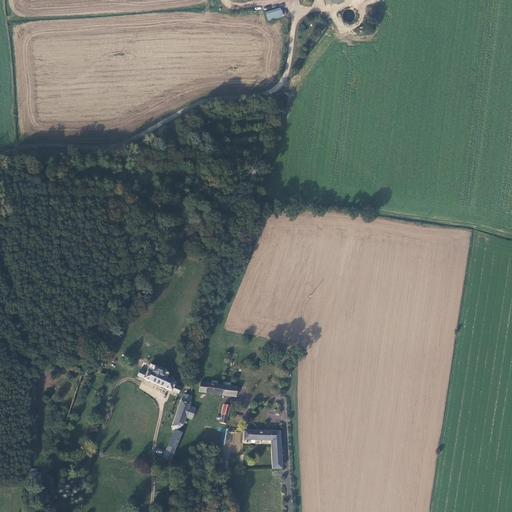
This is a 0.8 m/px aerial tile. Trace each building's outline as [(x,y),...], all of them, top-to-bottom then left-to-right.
[(270,11),(270,12),(272,20),(283,16),(280,8),(270,11)] [(271,29),(274,28),(273,23),(284,20),(283,17),(269,22),(271,29)] [(145,373),(140,370),(137,376),(179,394),(181,388),(178,386),(178,384),(176,383),(176,382),(167,378),(169,374),(167,372),(165,371),(165,370),(149,364),(145,373)] [(199,392),(222,394),(223,385),(218,385),(218,381),(211,381),(211,384),(200,383),(199,392)] [(223,385),(222,394),(236,397),(238,387),(231,386),(223,385)] [(191,403),(191,396),(185,394),(183,400),(191,403)] [(181,399),(176,416),(185,419),(185,418),(191,420),(196,408),(190,406),(191,403),(183,400),(181,399)] [(224,405),(222,416),(221,418),(220,417),(218,417),(217,419),(217,420),(218,421),(220,421),(220,423),(226,424),(230,406),(224,405)] [(175,429),(163,458),(170,462),(182,431),(180,430),(179,431),(177,431),(183,425),(185,419),(176,416),(172,426),(175,429)] [(273,470),(282,470),(280,432),(244,430),(244,440),(271,441),(273,470)] [(30,473),(30,484),(41,484),(40,473),(30,473)]
